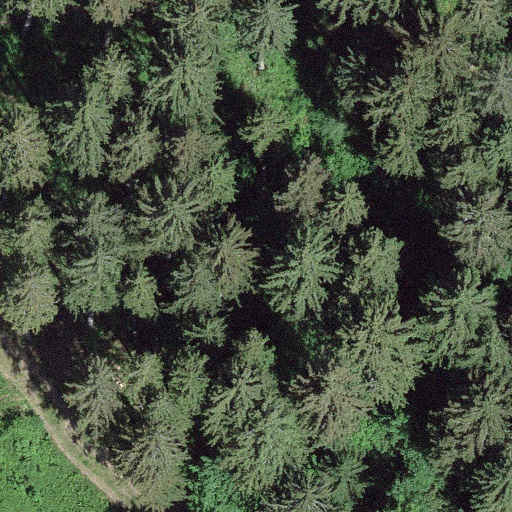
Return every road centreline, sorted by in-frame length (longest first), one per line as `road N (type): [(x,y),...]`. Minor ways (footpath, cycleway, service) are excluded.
road 1 (track): [(0,87),(511,304)]
road 2 (track): [(119,511),(0,366)]
